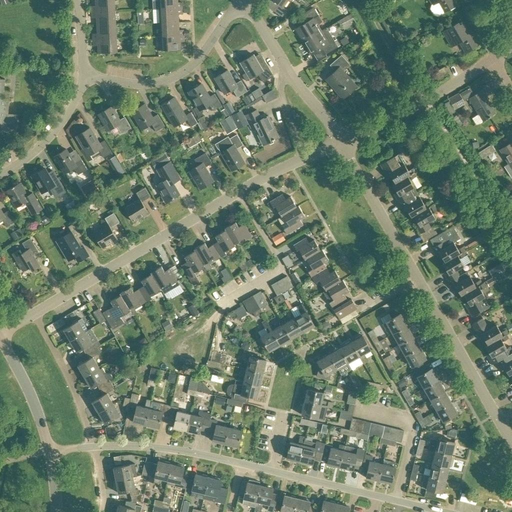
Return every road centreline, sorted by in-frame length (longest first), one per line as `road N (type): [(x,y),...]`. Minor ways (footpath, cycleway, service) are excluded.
road 1 (residential): [(439,511),(182,451),(93,446)]
road 2 (unclassified): [(498,421),(339,143)]
road 3 (unclassified): [(33,314),(302,159)]
road 4 (residential): [(82,75),(143,85),(167,79),(188,69),(246,2)]
road 5 (unclassified): [(339,143),(492,58)]
road 6 (residential): [(93,446),(33,314)]
road 7 (residential): [(0,174),(50,134),(82,75)]
road 8 (unclassified): [(48,451),(0,336)]
